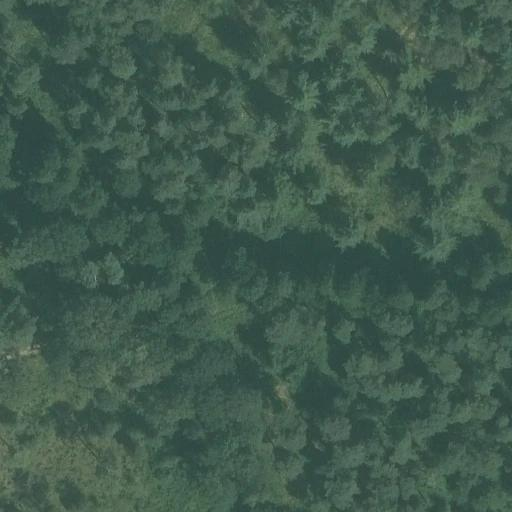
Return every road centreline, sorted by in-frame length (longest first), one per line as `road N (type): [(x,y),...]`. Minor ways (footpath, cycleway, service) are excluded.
road 1 (track): [(88,0),(153,210),(175,352)]
road 2 (track): [(175,352),(261,511)]
road 3 (track): [(175,352),(0,371)]
